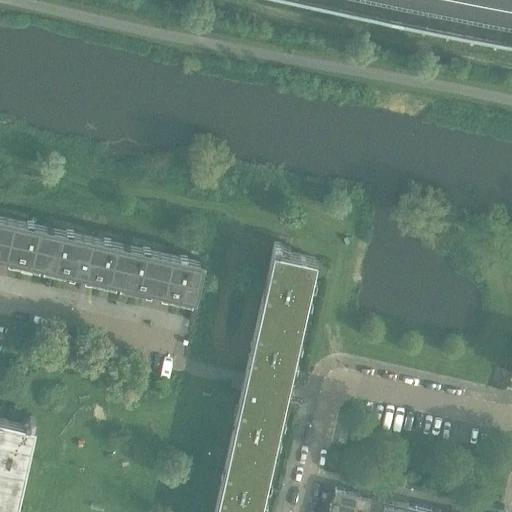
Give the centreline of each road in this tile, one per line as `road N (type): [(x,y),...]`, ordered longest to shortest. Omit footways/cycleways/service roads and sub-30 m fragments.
road 1 (residential): [(301,511),(331,376),(511,419)]
road 2 (residential): [(166,341),(0,305)]
